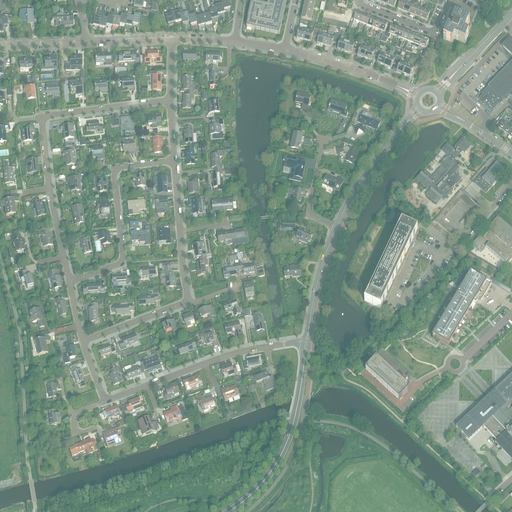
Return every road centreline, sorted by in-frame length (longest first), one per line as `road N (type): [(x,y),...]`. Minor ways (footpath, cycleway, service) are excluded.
road 1 (unclassified): [(30,480),(21,349),(0,258)]
road 2 (residential): [(174,160),(115,170),(121,261),(69,281)]
road 3 (secondary): [(229,511),(266,479),(287,445),(306,344)]
road 4 (residential): [(443,257),(396,302),(413,249),(439,254)]
road 5 (residential): [(409,91),(284,49)]
road 6 (residential): [(169,100),(41,117)]
road 7 (secondary): [(306,344),(336,226)]
road 8 (secondary): [(336,226),(403,125)]
